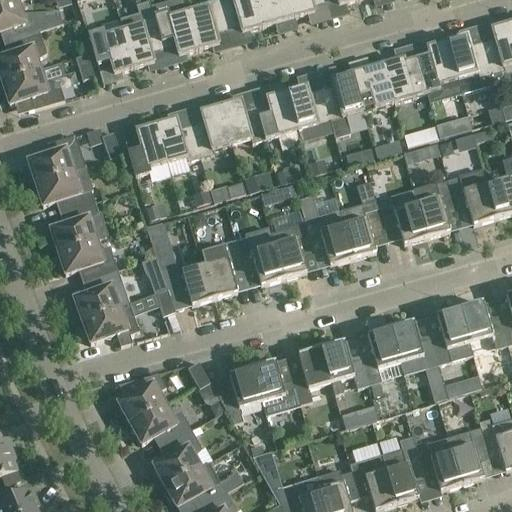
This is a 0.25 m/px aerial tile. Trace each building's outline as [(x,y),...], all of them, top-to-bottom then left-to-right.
[(0,0),(0,11),(17,6),(27,3),(26,0),(0,0)] [(56,0),(59,9),(63,11),(67,10),(69,5),(67,0),(56,0)] [(261,31),(252,0),(225,0),(218,2),(228,37),(240,33),(241,37),(261,31)] [(252,0),(261,31),(294,22),(287,0),(252,0)] [(314,16),(313,13),(325,9),(322,0),(287,0),(294,22),(314,16)] [(338,9),(358,4),(357,0),(322,0),(325,9),(337,6),(338,9)] [(206,11),(187,16),(198,55),(218,49),(216,40),(228,37),(218,2),(205,6),(206,11)] [(17,6),(0,11),(0,36),(7,34),(11,46),(38,37),(63,29),(58,15),(21,17),(17,6)] [(198,55),(187,16),(168,22),(167,17),(153,21),(163,55),(176,52),(178,60),(198,55)] [(141,29),(122,35),(133,73),(154,67),(151,59),(163,55),(153,21),(140,25),(141,29)] [(511,68),(511,31),(511,27),(491,33),(493,42),(481,45),(491,80),(504,76),(503,71),(511,68)] [(113,79),(133,73),(122,35),(104,40),(102,35),(88,39),(98,74),(111,70),(113,79)] [(0,61),(0,81),(2,87),(40,74),(36,64),(45,58),(38,37),(11,46),(15,57),(0,61)] [(494,89),(491,80),(481,45),(469,49),(466,40),(446,46),(457,84),(462,99),(494,89)] [(457,84),(446,46),(426,52),(429,60),(416,64),(426,98),(440,94),(438,90),(457,84)] [(94,82),(87,59),(75,63),(76,66),(82,85),(94,82)] [(394,107),(426,98),(416,64),(404,67),(403,63),(383,69),(394,107)] [(362,117),(394,107),(383,69),(351,78),(362,117)] [(43,85),(40,74),(2,87),(9,109),(23,105),(26,110),(28,116),(33,114),(64,104),(58,88),(50,83),(43,85)] [(320,91),(329,126),(362,117),(351,78),(331,84),(332,88),(320,91)] [(286,97),(297,135),(329,126),(320,91),(307,95),(306,91),(286,97)] [(265,144),(297,135),(286,97),(266,102),(267,106),(255,110),(265,144)] [(220,111),(231,149),(250,144),(252,148),(265,144),(255,110),(243,113),(240,105),(220,111)] [(511,118),(509,110),(500,112),(504,125),(511,122),(511,118)] [(203,125),(190,128),(200,163),(214,159),(212,154),(231,149),(220,111),(200,116),(203,125)] [(500,111),(487,115),(492,129),(504,125),(500,112),(500,111)] [(187,167),(200,163),(190,128),(178,132),(176,123),(156,129),(167,168),(186,162),(187,167)] [(449,126),(436,130),(439,143),(451,140),(452,140),(449,126)] [(148,173),(167,168),(156,129),(135,135),(138,143),(125,147),(135,182),(149,178),(148,173)] [(474,138),(472,138),(474,147),(487,144),(484,135),(474,138)] [(416,136),(403,139),(407,152),(419,149),(416,136)] [(121,160),(113,137),(101,141),(109,164),(121,160)] [(35,188),(73,176),(85,172),(75,140),(52,147),(55,156),(27,165),(35,188)] [(453,158),(451,146),(439,149),(442,161),(453,158)] [(374,153),(377,163),(389,160),(386,150),(374,153)] [(374,165),(371,153),(358,157),(361,169),(374,165)] [(323,178),(319,167),(307,170),(311,182),(323,178)] [(73,176),(35,188),(42,211),(63,204),(67,215),(69,215),(94,206),(90,195),(92,194),(85,172),(73,176)] [(289,173),(276,177),(280,190),(293,186),(289,173)] [(447,185),(457,218),(468,214),(472,230),(496,223),(486,189),(481,173),(458,180),(458,182),(447,185)] [(268,178),(244,184),(247,197),(271,190),(268,178)] [(511,193),(509,182),(486,189),(496,223),(511,218),(511,193)] [(412,193),(416,208),(426,243),(449,236),(445,221),(457,218),(447,185),(435,188),(435,187),(412,193)] [(242,187),(226,192),(230,203),(236,202),(246,199),(242,187)] [(293,190),(260,199),(263,211),(296,201),(293,190)] [(210,195),(193,200),(196,211),(213,206),(210,195)] [(313,258),(313,259),(325,255),(329,271),(352,264),(343,229),(338,215),(337,211),(316,217),(310,198),(297,202),(305,227),(305,229),(306,234),(313,258)] [(385,238),(378,213),(375,204),(338,215),(343,229),(352,264),(376,257),(371,242),(385,238)] [(50,234),(57,257),(95,244),(88,222),(98,218),(94,206),(67,215),(71,227),(50,234)] [(392,209),(378,213),(385,238),(399,234),(403,250),(426,243),(416,208),(394,215),(392,209)] [(157,209),(146,212),(149,224),(160,221),(157,209)] [(203,217),(192,220),(195,230),(201,229),(205,223),(203,217)] [(313,259),(305,227),(270,237),(273,249),(283,284),(306,277),(302,262),(313,259)] [(260,290),(283,284),(273,249),(250,256),(246,241),(235,245),(244,278),(256,275),(260,290)] [(95,244),(57,257),(65,279),(86,272),(90,284),(117,275),(108,251),(98,254),(95,244)] [(244,278),(235,245),(200,255),(204,269),(214,304),(237,297),(233,282),(244,278)] [(156,261),(161,275),(176,271),(172,257),(156,261)] [(156,261),(141,267),(145,276),(148,280),(161,275),(156,261)] [(161,275),(167,294),(169,300),(187,295),(191,310),(214,304),(204,269),(181,276),(180,270),(176,271),(161,275)] [(90,284),(94,296),(73,303),(82,326),(85,325),(92,322),(119,312),(129,308),(121,286),(117,275),(90,284)] [(169,300),(167,294),(155,299),(163,321),(175,317),(169,300)] [(511,297),(505,300),(511,321),(500,324),(508,350),(511,348),(511,297)] [(495,354),(508,350),(500,324),(488,328),(482,306),(459,313),(469,347),(492,341),(495,354)] [(139,336),(129,308),(119,312),(92,322),(85,325),(82,326),(90,348),(115,339),(120,351),(132,348),(129,339),(139,336)] [(469,347),(459,313),(436,319),(442,341),(431,344),(438,370),(473,360),(469,347)] [(438,370),(431,344),(419,348),(413,326),(390,333),(400,367),(404,380),(425,374),(426,374),(438,370)] [(373,361),(361,364),(369,390),(381,386),(378,374),(400,367),(390,333),(367,339),(373,361)] [(357,393),(369,390),(361,364),(350,367),(344,346),(321,352),(331,387),(334,400),(344,397),(340,384),(353,381),(357,393)] [(331,387),(321,352),(298,359),(304,381),(292,384),(300,410),(312,406),(308,393),(331,387)] [(265,420),(300,410),(292,384),(281,387),(275,366),(251,372),(261,407),(265,420)] [(187,373),(197,390),(199,394),(210,388),(198,367),(187,373)] [(426,374),(425,374),(434,407),(447,403),(438,370),(426,374)] [(261,407),(251,372),(228,379),(235,400),(219,405),(220,406),(225,415),(233,429),(243,426),(239,413),(261,407)] [(125,403),(118,407),(129,428),(164,409),(158,397),(165,393),(157,378),(118,390),(125,403)] [(455,387),(444,390),(448,403),(459,400),(455,387)] [(369,391),(372,402),(382,399),(379,388),(369,391)] [(498,397),(503,396),(501,388),(478,395),(479,399),(493,395),(498,397)] [(213,409),(212,415),(216,421),(225,415),(220,406),(213,409)] [(164,409),(129,428),(141,449),(160,438),(166,449),(191,435),(181,416),(170,419),(164,409)] [(374,410),(341,419),(344,434),(378,424),(374,410)] [(511,423),(491,430),(489,424),(478,427),(480,435),(482,438),(489,464),(500,461),(505,477),(511,474),(511,423)] [(153,470),(165,491),(200,471),(194,461),(202,453),(191,435),(166,449),(172,459),(153,470)] [(461,490),(483,483),(479,467),(489,464),(482,438),(480,435),(448,444),(451,455),(461,490)] [(393,498),(396,509),(418,503),(414,487),(424,484),(416,457),(412,442),(404,444),(400,451),(401,454),(382,460),(386,475),(391,492),(393,498)] [(426,451),(427,454),(416,457),(424,484),(435,481),(440,496),(461,490),(451,455),(448,444),(426,451)] [(0,480),(16,475),(12,464),(14,463),(10,449),(2,452),(0,446),(0,480)] [(259,447),(248,450),(251,459),(262,455),(259,447)] [(270,467),(267,458),(255,461),(258,470),(270,467)] [(349,470),(350,472),(351,477),(359,503),(370,500),(373,511),(386,511),(396,509),(393,498),(391,492),(386,475),(382,460),(349,470)] [(165,491),(176,511),(196,501),(202,511),(206,509),(226,498),(209,466),(200,471),(165,491)] [(338,476),(317,482),(326,511),(350,511),(348,506),(359,503),(351,477),(339,480),(338,476)] [(317,482),(271,496),(278,510),(279,511),(326,511),(321,494),(319,486),(317,482)] [(20,498),(15,487),(0,493),(0,511),(34,511),(38,510),(31,494),(20,498)] [(234,511),(226,498),(202,511),(201,511),(234,511)]
